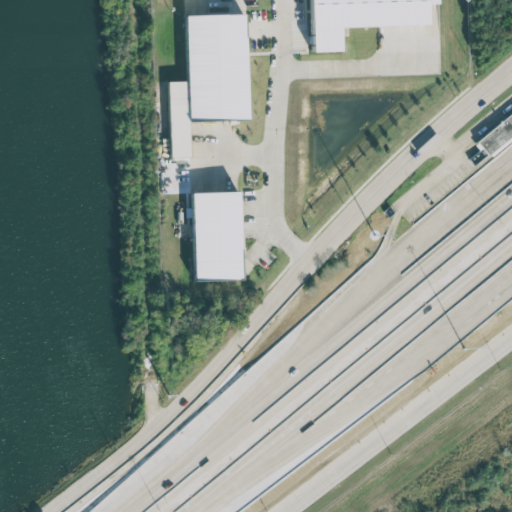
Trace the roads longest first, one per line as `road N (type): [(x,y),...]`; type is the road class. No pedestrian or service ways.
road 1 (primary): [(511,78),(451,126),(309,266),(154,435),(51,511)]
road 2 (motorway): [(511,163),(98,511)]
road 3 (motorway): [(511,202),(140,511)]
road 4 (motorway): [(185,511),(511,250)]
road 5 (primary): [(281,511),(511,335)]
